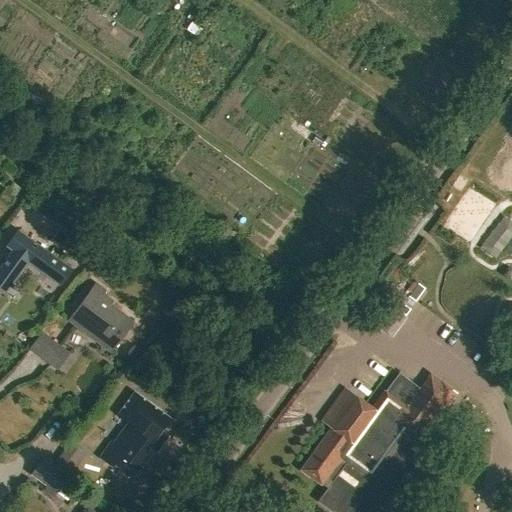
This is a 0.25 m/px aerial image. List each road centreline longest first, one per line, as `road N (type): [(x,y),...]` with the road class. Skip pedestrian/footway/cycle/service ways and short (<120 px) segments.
road 1 (tertiary): [(185,511),(511,58)]
road 2 (track): [(242,0),(447,149)]
